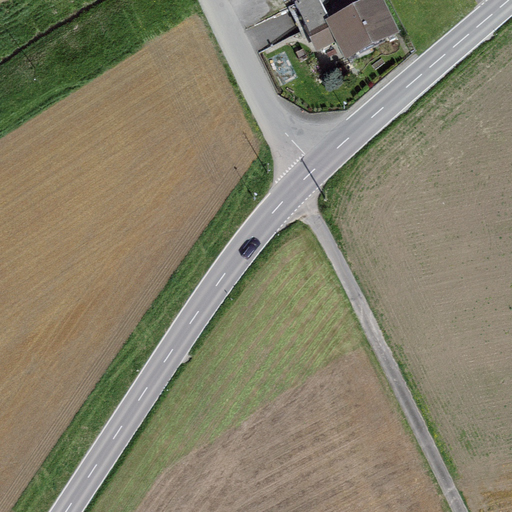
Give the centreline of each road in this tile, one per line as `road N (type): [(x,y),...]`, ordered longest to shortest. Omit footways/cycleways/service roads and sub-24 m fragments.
road 1 (secondary): [(301,185),(185,329),(64,511)]
road 2 (track): [(456,511),(301,185)]
road 3 (secondary): [(503,0),(301,185)]
road 4 (unclassified): [(301,185),(215,0)]
